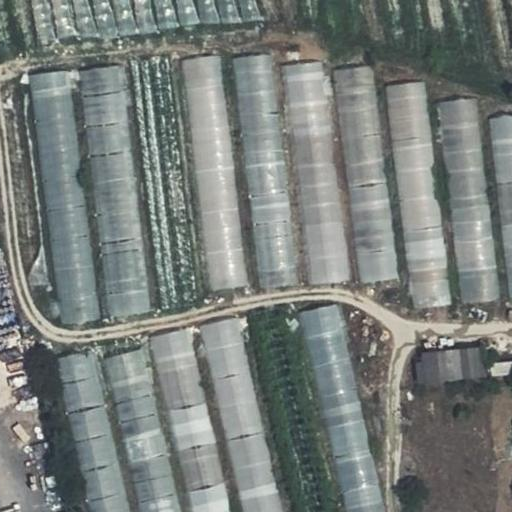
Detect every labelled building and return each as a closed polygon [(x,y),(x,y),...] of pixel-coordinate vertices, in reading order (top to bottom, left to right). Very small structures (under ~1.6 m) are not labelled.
[(285,181),(274,52),(238,56),(249,184),(285,181)] [(175,55),(136,59),(160,305),(199,302),(175,55)] [(310,282),(348,279),(328,59),(289,63),(310,282)] [(109,314),(150,310),(125,63),(83,67),(109,314)] [(377,63),(339,67),(360,280),(397,276),(377,63)] [(98,316),(74,68),(35,72),(59,320),(98,316)] [(389,83),(413,306),(451,302),(427,79),(389,83)] [(480,95),(441,99),(454,237),(492,233),(480,95)] [(511,113),(493,115),(509,294),(511,293),(511,113)] [(232,136),(195,139),(198,180),(235,177),(232,136)] [(254,191),(255,221),(292,220),(291,190),(254,191)] [(463,300),(499,299),(498,264),(461,266),(463,300)] [(310,362),(349,359),(343,303),(305,307),(310,362)] [(284,511),(243,314),(207,322),(246,511),(284,511)] [(233,511),(192,325),(156,333),(195,511),(233,511)] [(181,511),(144,336),(107,344),(143,511),(181,511)] [(483,344),(419,350),(422,381),(486,375),(483,344)] [(133,511),(102,348),(66,354),(95,511),(133,511)] [(338,478),(375,473),(362,386),(326,392),(338,478)] [(350,511),(388,511),(382,480),(345,488),(350,511)]
